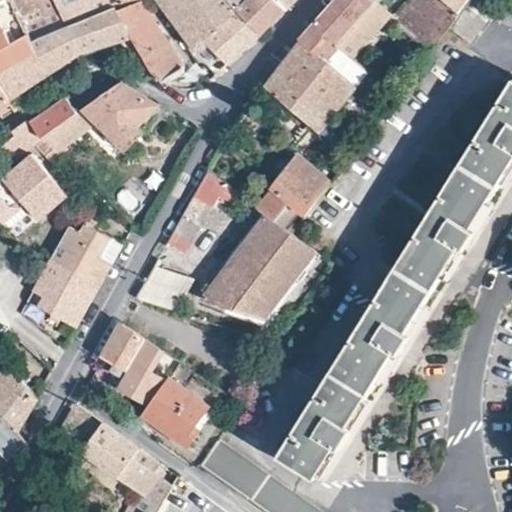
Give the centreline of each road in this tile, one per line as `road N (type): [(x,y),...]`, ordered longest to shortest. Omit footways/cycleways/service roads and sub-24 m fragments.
road 1 (residential): [(322,0),(221,119),(69,389)]
road 2 (residential): [(247,511),(69,389)]
road 3 (residential): [(69,389),(0,504)]
